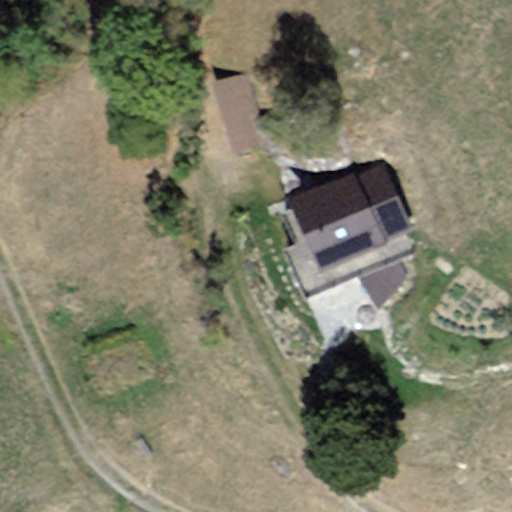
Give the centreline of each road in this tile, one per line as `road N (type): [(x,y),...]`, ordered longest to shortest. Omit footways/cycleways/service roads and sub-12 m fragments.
road 1 (track): [(230,179),(220,211),(223,249),(250,317),(332,472),(379,511)]
road 2 (track): [(174,511),(101,472),(46,388),(0,271)]
